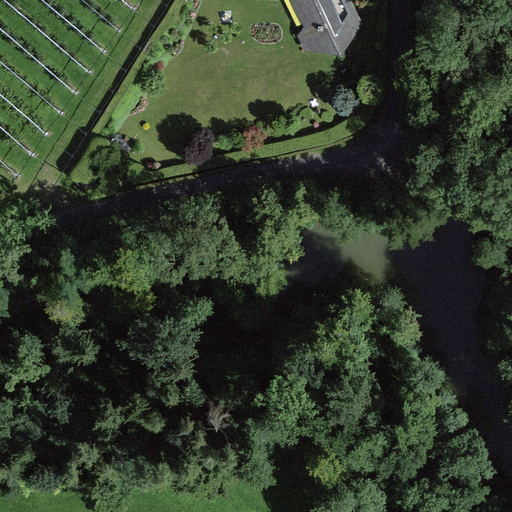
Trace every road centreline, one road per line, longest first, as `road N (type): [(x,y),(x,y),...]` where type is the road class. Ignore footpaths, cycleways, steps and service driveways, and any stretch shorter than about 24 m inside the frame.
road 1 (track): [(377,146),(194,186),(0,244)]
road 2 (residential): [(400,0),(400,80),(377,146)]
road 3 (track): [(377,146),(398,166),(442,184),(511,196)]
